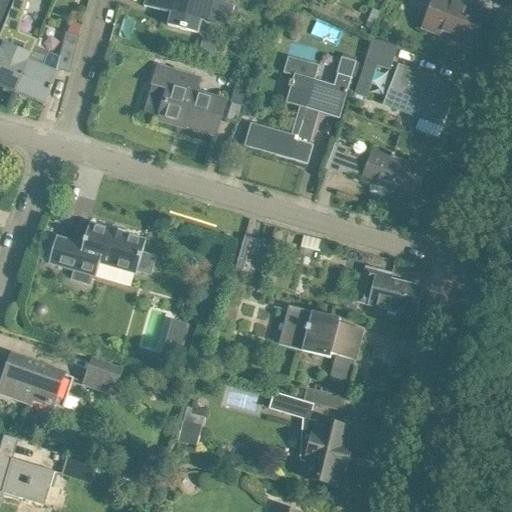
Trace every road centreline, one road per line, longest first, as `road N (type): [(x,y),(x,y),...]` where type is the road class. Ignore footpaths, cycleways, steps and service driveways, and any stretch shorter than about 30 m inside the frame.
road 1 (residential): [(484,272),(63,148)]
road 2 (secondary): [(414,511),(484,272)]
road 3 (unclassified): [(63,148),(103,0)]
road 4 (unclassified): [(0,266),(47,143)]
